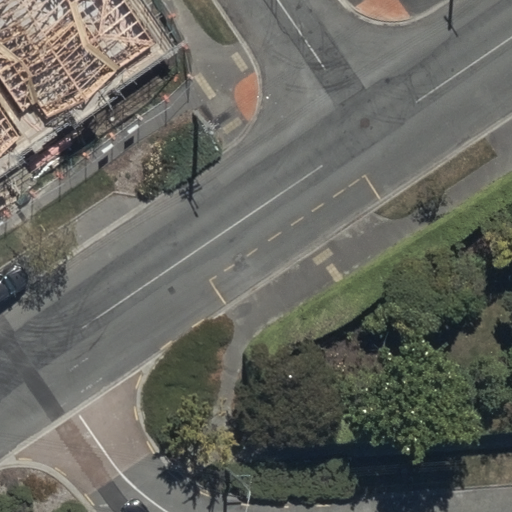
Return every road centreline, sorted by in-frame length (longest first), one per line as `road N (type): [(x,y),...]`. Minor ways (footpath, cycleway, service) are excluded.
road 1 (residential): [(37,360),(364,131)]
road 2 (residential): [(168,511),(129,482),(37,360)]
road 3 (residential): [(364,131),(511,31)]
road 4 (residential): [(364,131),(275,0)]
